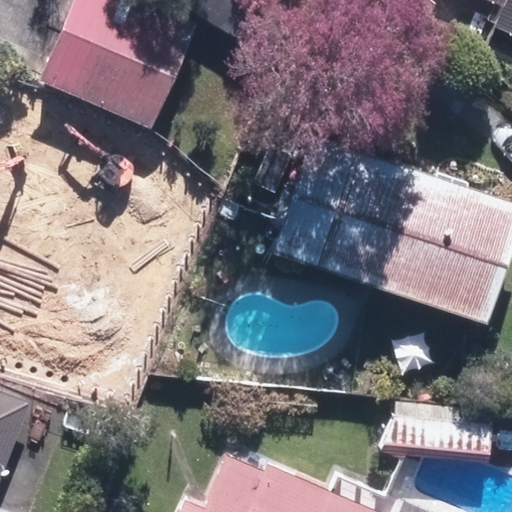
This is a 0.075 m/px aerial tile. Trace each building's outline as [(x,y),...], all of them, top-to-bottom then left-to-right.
[(130,0),(69,0),(34,80),(146,129),(191,26),(130,0)] [(272,0),(192,0),(252,35),(272,0)] [(481,0),(499,8),(502,0),(481,0)] [(511,0),(502,0),(499,8),(489,28),(511,38),(511,0)] [(392,148),(440,65),(376,29),(329,111),(392,148)] [(57,109),(2,85),(0,89),(0,128),(41,146),(57,109)] [(476,322),(511,213),(511,203),(303,135),(264,253),(476,322)] [(0,511),(10,511),(0,508),(0,467),(25,402),(0,392),(0,511)] [(488,410),(391,402),(389,414),(375,450),(482,461),(488,410)] [(357,511),(223,455),(202,506),(178,495),(170,511),(357,511)]
